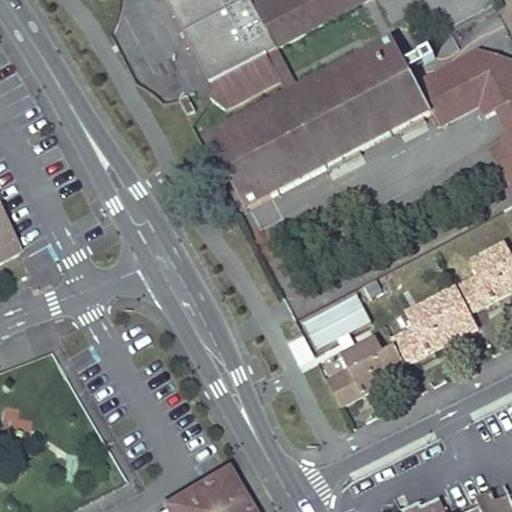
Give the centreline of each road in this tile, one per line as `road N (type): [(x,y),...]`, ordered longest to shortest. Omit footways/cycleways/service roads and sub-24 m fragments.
road 1 (tertiary): [(7,0),(162,257)]
road 2 (tertiary): [(162,257),(290,496)]
road 3 (residential): [(290,496),(511,381)]
road 4 (residential): [(0,323),(162,257)]
